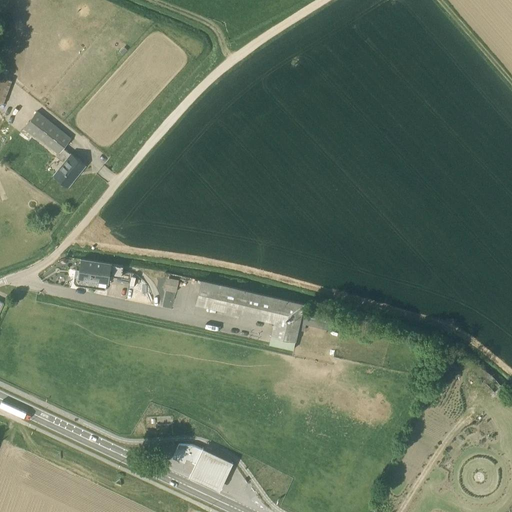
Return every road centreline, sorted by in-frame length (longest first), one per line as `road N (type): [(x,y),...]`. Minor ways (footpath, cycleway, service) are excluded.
road 1 (primary): [(241,511),(0,398)]
road 2 (unknown): [(258,337),(18,279)]
road 3 (track): [(142,157),(223,64),(325,0)]
road 4 (unclassified): [(0,286),(52,259),(142,157)]
